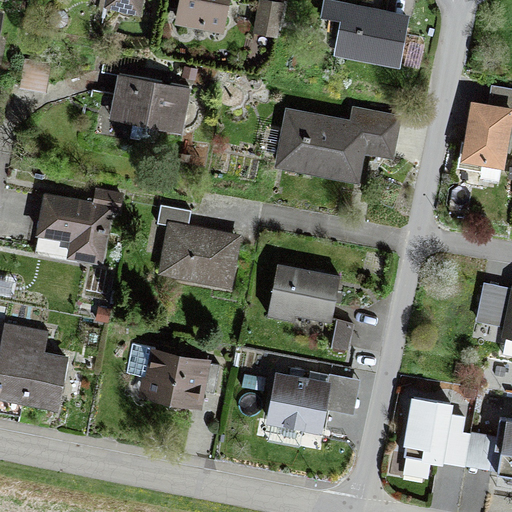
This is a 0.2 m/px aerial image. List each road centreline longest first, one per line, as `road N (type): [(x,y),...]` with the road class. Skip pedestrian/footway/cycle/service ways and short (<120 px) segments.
road 1 (residential): [(350,511),(409,239),(447,0)]
road 2 (residential): [(332,511),(0,446)]
